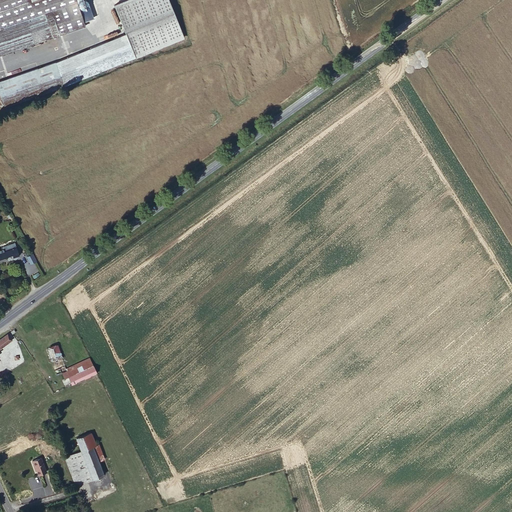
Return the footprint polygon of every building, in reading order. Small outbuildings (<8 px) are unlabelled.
[(0,0),(0,54),(88,24),(79,0),(0,0)] [(0,80),(0,91),(5,106),(65,85),(184,38),(168,0),(125,0),(114,4),(126,33),(57,61),(0,80)] [(16,243),(9,245),(10,248),(0,252),(0,258),(10,255),(12,258),(19,255),(16,243)] [(31,264),(37,261),(34,254),(28,258),(31,264)] [(0,337),(0,347),(14,338),(10,331),(0,337)] [(47,349),(52,362),(63,358),(58,345),(47,349)] [(52,362),(55,370),(65,366),(63,358),(52,362)] [(66,378),(94,366),(90,358),(67,368),(65,366),(55,370),(57,374),(63,373),(66,378)] [(73,384),(97,373),(94,366),(66,378),(66,381),(70,379),(73,384)] [(93,447),(88,433),(75,437),(80,451),(91,480),(93,485),(104,480),(97,461),(93,447)] [(96,445),(93,447),(97,461),(101,459),(96,445)] [(64,457),(75,486),(91,480),(80,451),(64,457)] [(35,464),(39,473),(44,470),(39,457),(32,460),(34,465),(35,464)]
